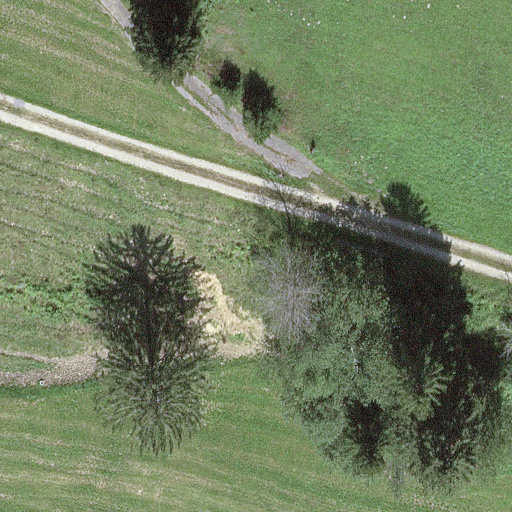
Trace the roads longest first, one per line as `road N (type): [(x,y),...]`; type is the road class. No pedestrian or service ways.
road 1 (track): [(0,104),(166,164),(511,263)]
road 2 (track): [(362,218),(172,68),(109,0)]
